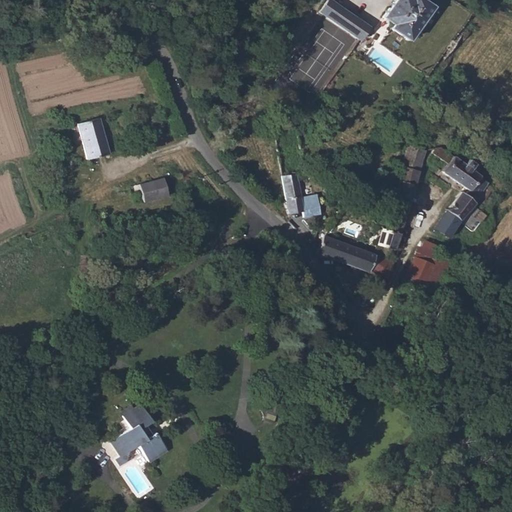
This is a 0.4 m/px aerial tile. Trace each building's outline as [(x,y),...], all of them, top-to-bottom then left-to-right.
[(328,0),(322,0),(315,11),(353,39),(359,30),(364,34),(368,29),(328,0)] [(399,40),(412,23),(425,5),(418,0),(385,0),(374,15),(384,22),(381,27),(399,40)] [(297,131),(295,121),(288,122),(287,113),(276,115),(278,125),(274,126),(275,135),(297,131)] [(83,158),(104,153),(94,118),(74,123),(83,158)] [(401,162),(383,224),(382,225),(399,230),(425,144),(407,138),(400,162),(401,162)] [(461,161),(437,143),(426,157),(461,183),(443,207),(458,218),(472,199),(485,182),(487,180),(470,167),(473,162),(465,156),(461,161)] [(160,176),(135,183),(140,203),(165,197),(160,176)] [(294,177),(279,179),(284,214),(299,212),(296,195),(294,177)] [(472,199),(485,209),(498,192),(485,182),(472,199)] [(312,193),(296,195),(300,217),(315,215),(312,193)] [(311,228),(318,231),(321,225),(313,222),(311,228)] [(324,234),(319,246),(369,266),(375,250),(326,230),(327,227),(321,225),(318,231),(324,234)] [(399,230),(382,225),(380,232),(377,241),(388,244),(394,246),(399,230)] [(383,253),(386,253),(388,244),(377,241),(375,250),(383,253)] [(396,246),(394,246),(388,244),(386,253),(394,255),(396,246)] [(375,250),(369,266),(387,274),(394,258),(383,253),(375,250)] [(339,326),(330,341),(339,346),(342,341),(348,331),(339,326)] [(166,448),(154,432),(151,434),(144,424),(150,420),(138,402),(120,414),(128,426),(109,439),(120,455),(136,444),(148,460),(166,448)]
